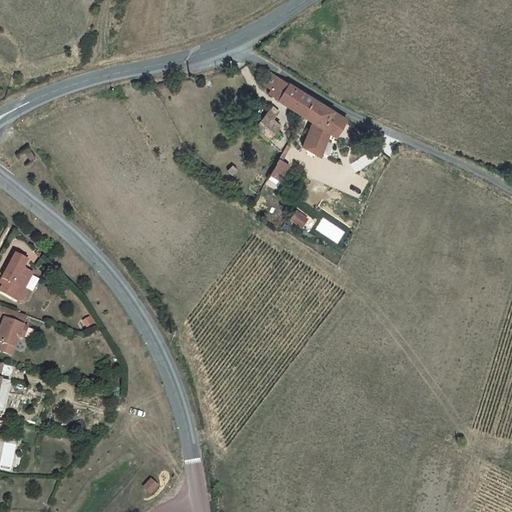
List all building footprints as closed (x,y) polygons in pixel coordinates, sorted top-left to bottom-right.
[(284,100),(306,113),(314,100),(271,73),(264,85),(271,90),(269,94),(280,101),(282,98),(284,100)] [(306,113),(284,100),(283,103),(303,116),(306,113)] [(314,100),(306,113),(303,116),(307,118),(312,111),(320,116),(315,124),(305,148),(319,156),(328,132),(335,137),(346,120),(336,114),(314,100)] [(253,128),(267,140),(280,126),(273,119),(279,112),(272,106),(265,114),(253,128)] [(312,111),(307,118),(313,122),(302,146),(305,148),(315,124),(320,116),(312,111)] [(29,149),(24,152),(30,161),(35,158),(29,149)] [(279,180),(289,165),(278,159),(276,163),(276,164),(270,174),(279,180)] [(303,227),(309,218),(298,212),(292,221),(303,227)] [(3,285),(0,289),(0,291),(17,301),(22,300),(26,292),(24,287),(32,273),(22,267),(26,260),(15,254),(2,279),(5,281),(3,285)] [(23,315),(0,306),(0,317),(3,319),(5,320),(3,325),(1,324),(0,325),(0,351),(11,355),(18,336),(23,338),(26,327),(22,326),(20,325),(23,315)] [(150,481),(144,487),(151,493),(156,486),(150,481)]
